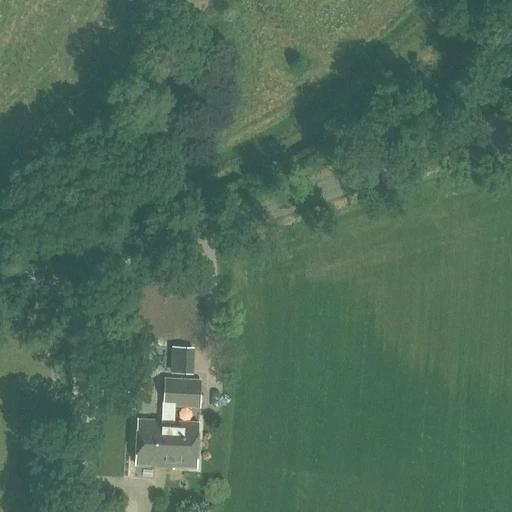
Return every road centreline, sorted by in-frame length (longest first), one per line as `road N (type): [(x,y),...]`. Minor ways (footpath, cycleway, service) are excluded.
road 1 (unclassified): [(86,264),(511,120)]
road 2 (unclassified): [(77,511),(86,264)]
